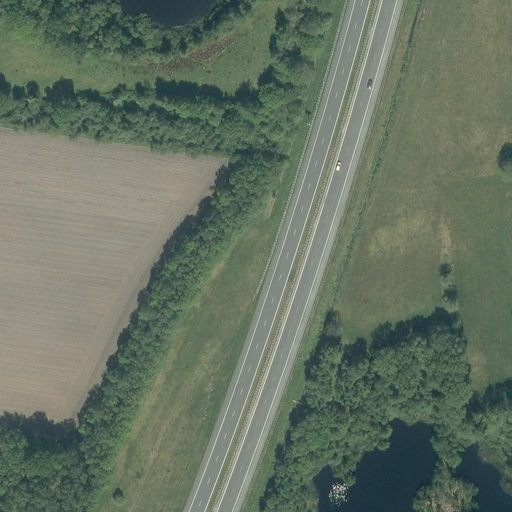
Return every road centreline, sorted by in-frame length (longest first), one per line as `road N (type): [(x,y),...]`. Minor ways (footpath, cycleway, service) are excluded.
road 1 (motorway): [(360,0),(284,260),(194,511)]
road 2 (motorway): [(226,511),(391,0)]
